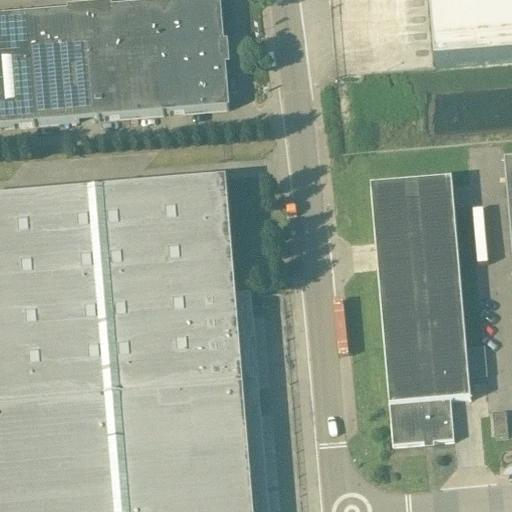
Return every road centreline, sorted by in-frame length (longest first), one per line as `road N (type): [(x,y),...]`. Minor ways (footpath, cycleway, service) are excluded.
road 1 (unclassified): [(355,511),(297,0)]
road 2 (unknown): [(0,196),(295,164)]
road 3 (unclassified): [(371,511),(511,500)]
